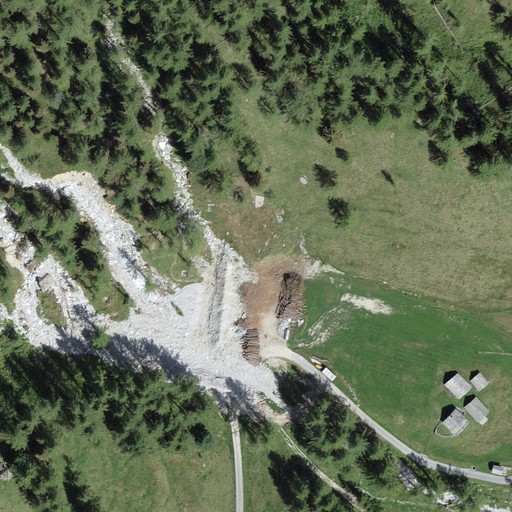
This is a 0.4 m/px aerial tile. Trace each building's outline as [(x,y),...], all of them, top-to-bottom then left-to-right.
[(471,388),(457,373),(444,385),(459,400),(471,388)] [(479,373),(470,381),(479,391),(489,383),(479,373)] [(490,412),(476,397),(464,408),(478,423),(490,412)] [(456,409),(442,423),(453,436),(468,422),(456,409)] [(11,469),(2,459),(0,460),(0,475),(1,477),(11,469)]
